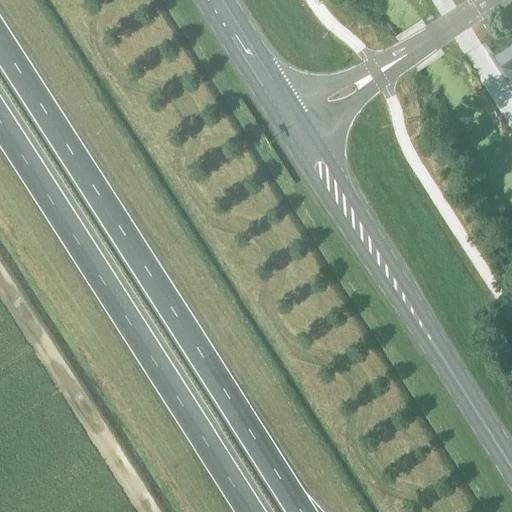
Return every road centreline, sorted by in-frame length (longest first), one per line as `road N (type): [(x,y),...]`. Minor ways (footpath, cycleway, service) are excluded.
road 1 (trunk): [(300,511),(0,42)]
road 2 (trunk): [(0,123),(248,511)]
road 3 (secondary): [(280,128),(418,334),(430,340)]
road 4 (secondary): [(430,340),(429,326),(309,130)]
road 5 (secondary): [(199,0),(280,128)]
road 6 (secondary): [(511,468),(430,340)]
road 7 (unclassified): [(406,55),(394,52),(294,105)]
road 8 (unclassified): [(309,130),(403,65),(406,55)]
road 9 (secondary): [(294,105),(228,0)]
